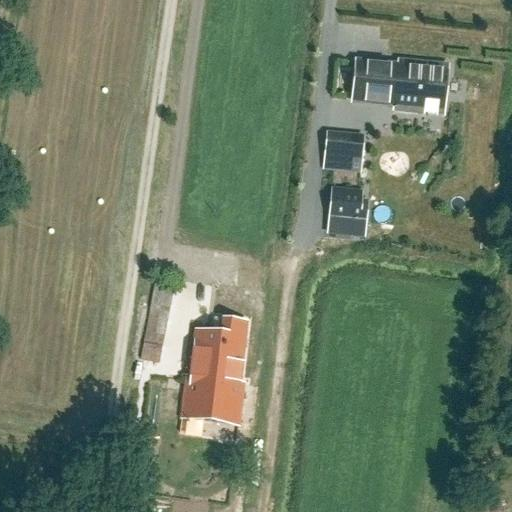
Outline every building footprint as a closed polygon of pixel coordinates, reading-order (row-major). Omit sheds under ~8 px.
[(393,66),(352,62),(348,107),(389,111),(389,115),(441,120),(445,67),(394,62),(393,66)] [(362,138),(323,134),(320,173),(359,176),(362,138)] [(360,193),(328,191),(325,225),(363,229),(365,204),(359,203),(360,193)] [(176,289),(156,285),(140,361),(160,365),(176,289)] [(246,385),(242,385),(249,321),(214,317),(213,330),(193,328),(182,420),(241,427),(246,385)]
